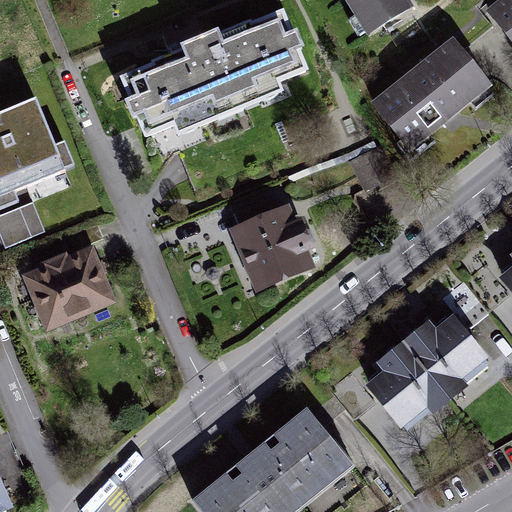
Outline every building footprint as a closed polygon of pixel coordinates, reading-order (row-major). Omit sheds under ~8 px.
[(343,0),(366,37),(408,11),(400,0),(343,0)] [(511,0),(488,18),(511,47),(511,0)] [(118,86),(143,145),(307,77),(282,18),(202,51),(118,86)] [(453,46),(373,106),(408,153),(452,121),(489,93),(453,46)] [(0,194),(28,182),(64,167),(35,100),(0,114),(0,194)] [(244,230),(231,235),(255,290),(309,266),(299,243),(285,210),(278,213),(272,200),(238,215),(244,230)] [(92,258),(29,283),(50,335),(113,310),(102,283),(92,258)] [(511,285),(503,293),(511,303),(511,285)] [(364,401),(396,441),(479,375),(444,332),(429,344),(423,337),(411,347),(390,364),(373,377),(382,387),(364,401)] [(248,457),(191,503),(198,511),(301,511),(353,470),(305,411),(248,457)] [(1,475),(0,475),(0,508),(11,506),(1,475)]
